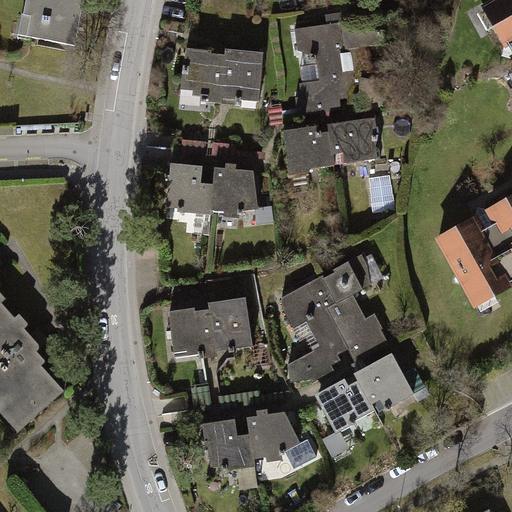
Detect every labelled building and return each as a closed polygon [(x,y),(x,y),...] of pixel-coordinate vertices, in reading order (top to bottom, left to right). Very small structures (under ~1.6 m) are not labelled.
[(74,0),(18,0),(13,38),(68,47),(74,0)] [(511,0),(503,0),(486,10),(511,56),(511,0)] [(386,18),(340,23),(349,100),(349,105),(394,97),(386,18)] [(296,30),(299,48),(313,56),(317,83),(301,85),(303,97),(298,98),(300,117),(343,111),(342,101),(349,100),(340,23),(296,30)] [(214,51),(190,47),(183,97),(222,104),(222,99),(227,55),(213,54),(214,51)] [(228,50),(227,55),(222,99),(261,105),(266,53),(228,50)] [(380,116),(329,125),(331,132),(335,156),(344,154),(347,166),(386,160),(380,116)] [(321,127),(286,131),(293,176),(314,173),(313,169),(337,167),(335,156),(331,132),(322,134),(321,127)] [(206,167),(174,164),(170,213),(214,217),(214,212),(216,185),(205,184),(206,167)] [(228,169),(217,167),(216,185),(214,212),(227,213),(227,218),(243,220),(242,213),(261,211),(257,171),(240,169),(240,165),(228,164),(228,169)] [(373,182),(376,212),(397,210),(394,180),(373,182)] [(511,204),(444,242),(484,311),(511,295),(511,204)] [(337,274),(325,280),(338,304),(330,310),(351,351),(357,363),(392,344),(379,328),(378,315),(369,320),(356,295),(374,285),(371,265),(365,256),(335,271),(337,274)] [(325,280),(323,277),(284,297),(285,312),(295,328),(307,323),(321,344),(313,348),(316,352),(291,365),(292,383),(313,380),(313,384),(345,367),(339,357),(351,351),(330,310),(338,304),(325,280)] [(76,390),(0,298),(0,403),(25,433),(76,390)] [(211,304),(212,309),(219,353),(255,347),(247,298),(211,304)] [(198,308),(170,311),(177,358),(202,354),(202,359),(219,356),(219,353),(212,309),(198,311),(198,308)] [(395,353),(356,374),(361,381),(374,404),(383,401),(388,409),(418,394),(395,353)] [(348,379),(316,397),(337,435),(378,412),(374,404),(361,381),(352,386),(348,379)] [(260,417),(249,418),(252,435),(255,459),(269,458),(270,469),(291,464),(287,453),(305,443),(289,411),(270,415),(269,410),(258,411),(260,417)] [(237,420),(205,425),(213,469),(223,467),(223,474),(256,468),(255,459),(252,435),(240,436),(237,420)]
